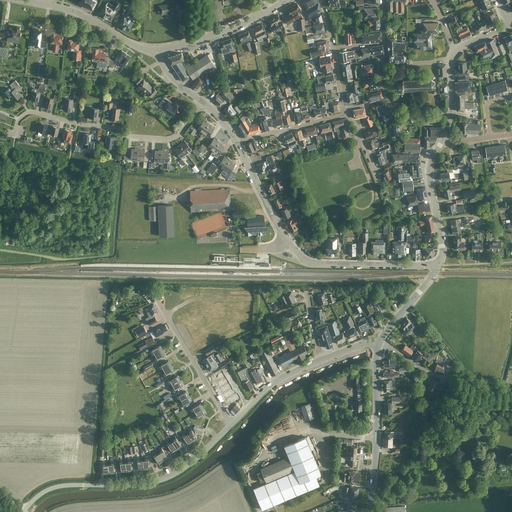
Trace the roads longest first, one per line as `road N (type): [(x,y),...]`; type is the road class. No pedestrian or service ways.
road 1 (unclassified): [(24,511),(54,487),(164,478),(230,425)]
road 2 (residential): [(15,138),(18,120),(29,113),(131,138),(171,139),(202,101)]
road 3 (tertiary): [(438,264),(313,263),(288,240)]
road 4 (tertiary): [(156,53),(62,7),(19,0)]
road 5 (residential): [(511,395),(457,384),(377,345)]
road 6 (residential): [(230,425),(157,301)]
road 7 (unclassified): [(156,53),(285,0)]
road 8 (secondary): [(438,264),(428,173),(441,141)]
